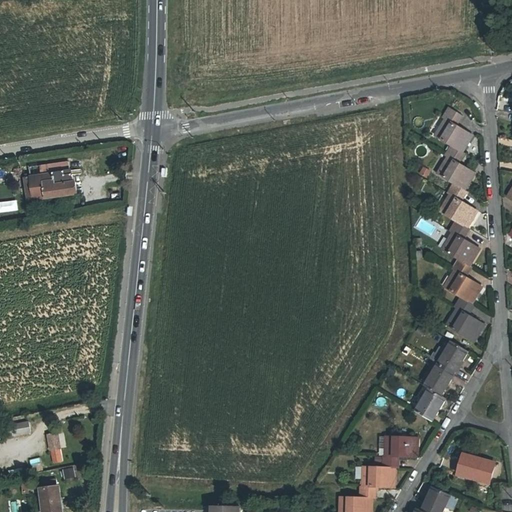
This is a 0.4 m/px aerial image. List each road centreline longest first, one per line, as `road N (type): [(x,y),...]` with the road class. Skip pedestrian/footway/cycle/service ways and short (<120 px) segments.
road 1 (primary): [(116,511),(151,129)]
road 2 (residential): [(151,129),(487,72)]
road 3 (residential): [(503,333),(487,72)]
road 4 (residential): [(396,511),(503,333)]
road 5 (residential): [(0,153),(151,129)]
road 6 (primary): [(151,129),(156,0)]
